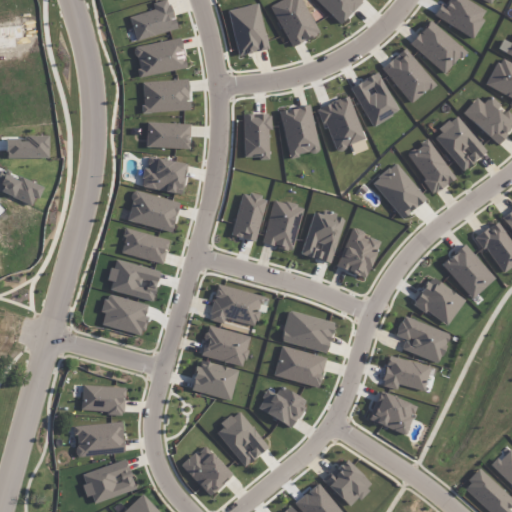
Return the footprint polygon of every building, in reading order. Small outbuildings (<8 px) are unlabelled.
[(136,41),(177,29),(168,0),(164,0),(152,4),(154,9),(129,17),(136,41)] [(281,0),(270,6),(291,48),(319,33),(301,0),(281,0)] [(314,0),(340,24),(362,0),(314,0)] [(228,11),(238,56),(268,49),(257,4),(228,11)] [(443,75),(464,52),(430,20),(409,43),(443,75)] [(186,68),(180,38),(134,47),(139,77),(186,68)] [(381,68),(411,104),(434,84),(404,49),(381,68)] [(485,85),(511,99),(511,64),(499,58),(485,85)] [(371,126),(398,111),(376,73),(350,88),(371,126)] [(141,82),(143,113),(189,111),(187,80),(141,82)] [(476,98),(462,113),(496,144),(511,125),(511,116),(505,109),(504,110),(489,97),(483,104),(476,98)] [(362,140),(350,101),(340,104),(342,111),(324,117),(334,149),(362,140)] [(288,158),(318,151),(309,105),(279,111),(288,158)] [(243,158),(269,158),(268,114),(242,114),(243,158)] [(486,152),(456,116),(432,136),(462,172),(486,152)] [(146,148),(188,149),(189,124),(146,123),(146,148)] [(47,136),(24,136),(24,140),(5,140),(6,158),(48,158),(47,136)] [(454,180),(428,140),(406,153),(432,194),(454,180)] [(181,195),(186,164),(148,158),(146,169),(143,168),(140,187),(181,195)] [(425,198),(394,163),(371,184),(402,219),(425,198)] [(171,232),(178,202),(133,191),(126,222),(171,232)] [(242,192),(230,235),(254,242),(266,199),(242,192)] [(261,244),(291,251),(302,207),(272,200),(261,244)] [(330,263),(344,218),(323,211),(321,215),(313,212),(300,254),(330,263)] [(511,232),(511,211),(502,218),(511,232)] [(511,267),(511,242),(497,221),(475,236),(501,275),(511,267)] [(364,278),(379,242),(365,236),(366,233),(352,227),(335,267),(364,278)] [(163,263),(168,239),(125,229),(120,253),(163,263)] [(494,278),(464,244),(441,265),(471,299),(494,278)] [(159,271),(113,259),(107,281),(111,282),(109,290),(122,293),(124,285),(146,291),(144,298),(151,300),(159,271)] [(446,326),(464,300),(430,277),(412,303),(446,326)] [(263,296),(217,284),(207,320),(223,324),(225,318),(255,326),(263,296)] [(140,335),(148,305),(106,294),(101,312),(104,313),(101,325),(140,335)] [(333,322),(287,311),(279,341),(326,353),(333,322)] [(394,336),(404,339),(401,351),(438,363),(449,333),(401,317),(394,336)] [(242,367),(250,337),(207,326),(199,356),(242,367)] [(325,358),(281,346),(272,376),(317,388),(325,358)] [(380,386),(396,390),(398,384),(425,392),(432,368),(388,356),(380,386)] [(237,369),(196,361),(190,392),(231,400),(237,369)] [(81,410),(106,411),(106,415),(124,415),(124,387),(81,386),(81,410)] [(306,402),(280,386),(275,394),(267,389),(256,408),(291,428),(306,402)] [(368,421),(405,435),(416,406),(379,392),(368,421)] [(268,447),(237,411),(214,431),(244,467),(268,447)] [(73,426),(76,457),(123,453),(121,422),(73,426)] [(209,496),(231,475),(203,445),(181,466),(209,496)] [(511,450),(509,448),(491,466),(511,486),(511,450)] [(350,508),(371,485),(344,459),(322,482),(350,508)] [(135,490),(126,460),(79,474),(86,497),(91,496),(93,503),(135,490)] [(508,511),(507,510),(511,504),(511,499),(479,469),(462,487),(488,511),(508,511)] [(122,511),(158,511),(142,494),(122,511)]
